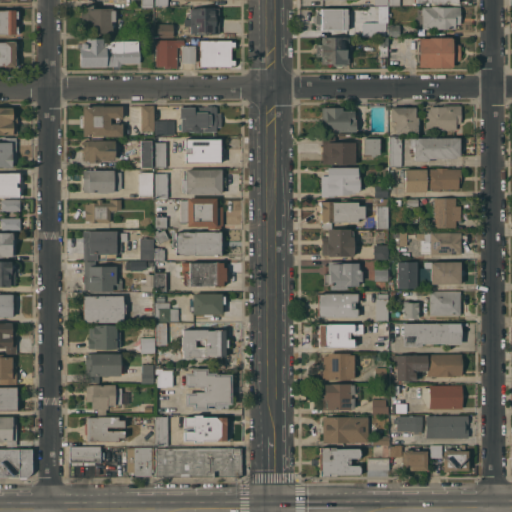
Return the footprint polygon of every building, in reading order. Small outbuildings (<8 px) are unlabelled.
[(387,6),(387,22),(386,22),(386,36),(362,36),(362,22),(378,22),(378,6),(387,6)] [(422,28),(422,7),(431,7),(431,6),(442,6),(460,6),(460,24),(455,24),(455,28),(422,28)] [(214,33),(214,34),(193,34),(193,33),(190,33),(190,8),(197,8),(197,7),(214,7),(219,7),(219,33),(214,33)] [(323,29),(323,30),(320,30),(320,23),(315,23),(315,14),(320,14),(320,7),(327,7),(327,8),(347,8),(347,11),(356,11),(356,25),(347,25),(347,29),(323,29)] [(112,9),(115,9),(115,10),(117,10),(117,18),(115,18),(115,21),(111,21),(111,25),(112,25),(112,33),(87,33),(87,21),(81,21),(81,9),(87,9),(87,8),(112,8),(112,9)] [(5,34),(0,34),(0,10),(4,10),(4,9),(15,9),(15,11),(18,11),(18,18),(15,18),(15,26),(18,26),(18,33),(15,33),(15,34),(5,34)] [(156,37),(157,23),(173,23),(173,37),(156,37)] [(388,36),(388,24),(399,24),(399,36),(388,36)] [(140,25),(153,25),(153,37),(140,37),(140,25)] [(348,44),(350,44),(350,53),(349,53),(349,63),(346,63),(346,66),(337,66),(337,65),(333,65),(333,66),(332,66),(332,65),(331,65),(331,64),(321,64),(321,56),(316,56),(316,44),(321,44),(321,37),(348,37),(348,44)] [(387,56),(380,56),(380,48),(379,48),(379,37),(387,37),(387,56)] [(451,37),(451,38),(453,38),(452,44),(460,44),(460,60),(453,60),(453,67),(451,67),(418,67),(418,64),(416,64),(416,62),(418,62),(418,43),(416,43),(416,40),(418,40),(419,38),(429,38),(429,37),(451,37)] [(80,47),(82,47),(82,42),(87,42),(87,38),(103,38),(103,41),(138,40),(138,49),(139,49),(139,63),(121,63),(121,66),(80,66),(80,47)] [(155,39),(184,39),(184,45),(180,45),(180,47),(177,47),(177,67),(164,67),(164,66),(155,66),(155,39)] [(197,61),(200,61),(200,45),(197,45),(197,40),(231,40),(231,41),(235,41),(235,47),(231,47),(231,60),(235,60),(235,65),(231,65),(231,66),(197,66),(197,61)] [(15,43),(17,43),(17,49),(15,49),(15,58),(17,58),(17,64),(15,64),(15,66),(0,66),(0,42),(4,42),(4,41),(15,41),(15,43)] [(181,62),(181,54),(179,54),(179,49),(181,49),(181,45),(195,45),(195,62),(181,62)] [(425,129),(425,108),(429,108),(429,106),(442,106),(442,105),(461,105),(461,123),(456,123),(456,129),(425,129)] [(82,136),(82,106),(88,106),(88,107),(91,107),(90,106),(122,106),(122,118),(120,118),(120,117),(118,117),(118,119),(115,119),(115,117),(110,117),(110,124),(111,124),(111,123),(118,123),(118,124),(120,124),(120,123),(122,123),(122,136),(82,136)] [(154,130),(141,130),(141,106),(154,106),(154,130)] [(188,131),(181,131),(181,118),(179,118),(179,107),(181,107),(181,106),(198,106),(198,107),(204,107),(204,106),(217,106),(216,113),(221,113),(221,127),(216,127),(216,131),(214,131),(214,136),(188,135),(188,131)] [(0,107),(12,107),(12,116),(17,116),(17,135),(0,134),(0,107)] [(322,131),(322,107),(342,107),(342,110),(354,110),(354,118),(355,118),(356,131),(322,131)] [(415,107),(415,117),(418,117),(418,134),(395,134),(395,129),(393,129),(393,125),(395,125),(395,121),(390,121),(390,107),(415,107)] [(174,120),(174,135),(155,135),(155,120),(174,120)] [(357,154),(358,154),(358,162),(355,162),(355,164),(322,164),(322,136),(335,136),(335,142),(357,142),(357,154)] [(388,166),(389,136),(402,136),(401,165),(400,166),(388,166)] [(0,142),(2,142),(2,137),(16,137),(16,162),(12,162),(12,167),(0,167),(0,142)] [(154,137),(165,137),(165,167),(154,167),(154,137)] [(429,158),(429,160),(414,160),(414,147),(411,147),(411,146),(410,146),(410,139),(414,139),(414,137),(460,137),(460,156),(456,156),(456,158),(429,158)] [(101,160),(101,162),(88,162),(88,160),(84,160),(84,151),(83,151),(83,141),(92,141),(92,138),(102,138),(102,140),(114,140),(114,160),(101,160)] [(221,162),(214,163),(214,162),(185,162),(185,138),(213,138),(221,138),(221,162)] [(363,138),(379,138),(379,154),(374,154),(374,156),(370,156),(370,154),(363,154),(363,138)] [(140,140),(151,140),(151,167),(140,167),(140,140)] [(321,175),(327,175),(327,167),(357,167),(357,176),(359,176),(359,189),(358,189),(358,192),(354,192),(354,193),(348,194),(348,195),(331,195),(328,196),(321,196),(321,175)] [(439,189),(439,190),(432,190),(432,189),(426,189),(426,191),(405,191),(404,169),(425,169),(425,168),(436,168),(447,168),(460,168),(461,182),(458,182),(458,188),(439,189)] [(186,194),(186,192),(182,192),(182,180),(185,180),(185,177),(186,177),(186,169),(221,169),(221,177),(225,177),(225,185),(221,185),(221,193),(186,194)] [(121,189),(114,189),(114,192),(88,192),(83,192),(83,170),(114,170),(114,172),(121,172),(121,189)] [(0,173),(8,173),(8,172),(20,172),(20,180),(20,188),(20,197),(9,197),(9,196),(0,196),(0,173)] [(139,196),(139,195),(138,195),(138,173),(139,173),(139,172),(152,172),(152,196),(139,196)] [(155,173),(167,173),(167,198),(155,198),(155,173)] [(387,185),(387,197),(374,197),(374,185),(387,185)] [(434,227),(434,226),(431,226),(431,218),(434,218),(434,212),(432,212),(432,199),(434,199),(434,198),(456,197),(456,206),(460,205),(460,220),(456,220),(456,227),(434,227)] [(180,200),(186,200),(186,198),(216,198),(216,206),(222,206),(222,225),(220,225),(220,229),(207,229),(207,226),(187,226),(187,221),(180,221),(180,200)] [(388,228),(377,228),(377,198),(388,198),(388,228)] [(1,211),(1,199),(20,199),(20,211),(1,211)] [(84,204),(88,203),(88,202),(96,202),(96,199),(102,199),(102,202),(109,202),(109,199),(120,199),(121,209),(114,209),(114,212),(110,212),(110,222),(89,222),(89,220),(85,220),(84,204)] [(332,222),(332,228),(322,228),(322,222),(321,222),(321,220),(319,220),(319,214),(321,214),(321,212),(320,212),(320,210),(319,210),(319,206),(320,206),(320,204),(318,204),(318,201),(332,201),(332,202),(357,202),(357,206),(364,206),(364,218),(357,218),(357,222),(332,222)] [(166,216),(166,227),(155,227),(155,216),(166,216)] [(125,217),(139,217),(139,227),(125,228),(125,217)] [(20,218),(20,229),(1,229),(1,218),(20,218)] [(169,239),(159,243),(155,235),(155,234),(164,229),(169,239)] [(328,256),(328,254),(322,254),(321,237),(327,237),(327,229),(350,229),(350,230),(353,230),(353,256),(328,256)] [(461,239),(460,239),(460,246),(461,246),(461,254),(430,254),(430,253),(420,253),(420,238),(416,238),(416,233),(424,233),(424,232),(423,232),(423,230),(424,230),(424,229),(428,229),(428,233),(430,233),(430,232),(461,232),(461,239)] [(105,260),(105,254),(97,254),(97,260),(83,260),(83,245),(83,231),(89,231),(89,230),(116,230),(116,232),(127,232),(127,241),(120,241),(120,252),(116,252),(116,253),(115,253),(115,260),(105,260)] [(220,255),(194,255),(194,254),(189,255),(187,255),(185,255),(183,255),(181,254),(175,254),(175,247),(171,247),(171,240),(175,240),(175,232),(181,232),(183,231),(186,231),(188,231),(189,232),(194,232),(194,231),(220,231),(220,255)] [(399,245),(399,237),(393,237),(393,231),(399,231),(399,232),(406,232),(406,245),(399,245)] [(1,255),(1,257),(0,257),(0,232),(15,232),(15,255),(1,255)] [(139,238),(153,238),(153,259),(139,259),(139,238)] [(387,258),(373,258),(373,244),(387,244),(387,258)] [(155,247),(161,247),(162,249),(164,249),(164,259),(155,260),(155,247)] [(84,283),(83,283),(83,273),(84,273),(83,260),(95,260),(95,266),(116,266),(119,267),(119,277),(122,280),(122,289),(112,289),(112,291),(88,291),(88,289),(84,289),(84,283)] [(146,268),(142,268),(142,271),(130,271),(130,270),(126,270),(126,261),(130,261),(130,260),(143,260),(143,261),(145,260),(146,268)] [(11,269),(15,269),(15,285),(10,285),(10,286),(0,286),(0,261),(11,261),(11,269)] [(329,289),(329,284),(324,284),(324,273),(328,273),(328,261),(341,261),(341,262),(358,262),(358,264),(360,264),(360,270),(361,270),(361,281),(359,281),(359,283),(358,283),(358,285),(346,285),(346,289),(329,289)] [(397,287),(397,261),(416,261),(416,287),(397,287)] [(430,268),(424,268),(424,261),(460,261),(460,270),(463,270),(463,275),(460,275),(460,283),(430,284),(430,268)] [(223,262),(223,267),(226,267),(226,281),(223,281),(223,286),(186,286),(184,285),(183,273),(181,273),(181,262),(223,262)] [(374,281),(374,269),(382,269),(382,267),(387,267),(387,280),(374,281)] [(165,272),(165,291),(155,291),(155,272),(165,272)] [(141,279),(145,279),(146,274),(153,274),(153,291),(141,290),(141,279)] [(429,291),(460,290),(460,314),(429,315),(429,291)] [(221,293),(221,296),(224,296),(224,304),(221,304),(221,314),(211,314),(211,315),(203,315),(203,314),(192,314),(192,310),(189,310),(189,306),(192,306),(192,293),(221,293)] [(357,301),(354,301),(354,308),(357,308),(357,317),(323,317),(323,316),(318,316),(317,316),(316,308),(317,308),(317,302),(316,302),(316,294),(318,294),(323,294),(323,293),(357,293),(357,301)] [(375,320),(375,298),(376,298),(376,293),(388,293),(388,320),(375,320)] [(0,294),(12,294),(12,317),(0,317),(0,294)] [(83,322),(83,295),(122,295),(122,304),(126,304),(126,313),(123,313),(123,322),(83,322)] [(403,301),(403,299),(408,299),(408,302),(418,302),(418,318),(413,318),(413,319),(408,319),(408,318),(403,318),(403,301)] [(155,302),(169,302),(169,308),(178,308),(178,320),(170,320),(170,321),(155,321),(155,302)] [(155,322),(166,322),(166,344),(155,345),(155,322)] [(0,323),(12,323),(12,332),(16,332),(16,353),(5,353),(5,348),(0,348),(0,323)] [(319,344),(317,344),(317,340),(319,340),(319,337),(317,337),(317,333),(319,333),(319,330),(317,330),(317,326),(319,326),(319,323),(362,323),(362,333),(349,333),(349,338),(353,338),(353,346),(319,346),(319,344)] [(460,323),(461,331),(460,344),(445,344),(445,343),(421,343),(421,346),(403,346),(402,323),(460,323)] [(376,324),(387,324),(387,351),(376,351),(376,324)] [(116,325),(116,331),(120,331),(120,347),(116,347),(116,349),(94,349),(94,348),(88,348),(88,337),(89,337),(88,327),(93,327),(93,325),(116,325)] [(183,350),(181,350),(181,336),(183,336),(183,329),(207,329),(207,330),(214,330),(214,329),(225,329),(225,339),(228,339),(228,347),(225,347),(225,356),(183,357),(183,350)] [(140,337),(154,337),(154,352),(140,352),(140,337)] [(322,362),(323,362),(323,355),(327,355),(327,352),(350,352),(350,354),(353,354),(353,358),(356,358),(356,366),(355,366),(356,377),(350,377),(350,379),(322,379),(322,362)] [(109,375),(108,376),(106,376),(105,376),(104,376),(102,376),(101,375),(99,375),(99,382),(91,382),(91,375),(85,375),(85,353),(120,353),(120,375),(109,375)] [(0,354),(3,354),(3,356),(12,356),(12,366),(16,366),(16,384),(0,384),(0,354)] [(426,370),(414,370),(414,369),(413,369),(413,371),(415,371),(415,380),(396,380),(396,368),(394,368),(394,362),(391,362),(391,355),(426,355),(426,354),(461,354),(461,375),(452,375),(452,376),(443,376),(441,376),(441,375),(426,375),(426,370)] [(141,383),(140,372),(142,372),(142,364),(153,364),(153,372),(154,383),(141,383)] [(375,382),(375,367),(386,367),(386,382),(375,382)] [(231,404),(216,404),(216,406),(208,406),(208,410),(192,410),(192,406),(184,406),(184,392),(194,392),(194,391),(203,391),(203,387),(194,387),(194,386),(185,386),(185,372),(192,372),(192,368),(207,368),(207,372),(216,372),(216,373),(231,373),(231,404)] [(155,377),(157,377),(157,375),(158,375),(158,374),(155,374),(155,369),(173,369),(173,386),(166,385),(166,387),(155,386),(155,377)] [(322,409),(322,383),(351,383),(351,384),(354,384),(354,408),(350,408),(350,409),(322,409)] [(115,404),(115,405),(107,405),(107,409),(106,409),(106,415),(97,415),(97,409),(91,409),(91,401),(85,401),(85,387),(92,387),(92,384),(115,384),(115,392),(122,392),(122,404),(115,404)] [(404,412),(391,412),(391,403),(390,403),(390,385),(405,386),(405,404),(404,404),(404,412)] [(461,385),(462,408),(429,408),(429,407),(428,407),(422,397),(422,388),(429,387),(429,385),(461,385)] [(0,386),(16,386),(16,388),(17,388),(17,394),(16,394),(16,396),(17,396),(17,400),(16,400),(16,402),(17,402),(17,407),(16,407),(16,410),(0,410),(0,386)] [(385,399),(385,405),(388,405),(388,413),(372,413),(372,399),(385,399)] [(226,440),(201,440),(201,442),(194,442),(194,440),(184,440),(184,431),(193,431),(193,426),(184,426),(184,417),(193,417),(193,415),(201,415),(201,417),(226,417),(226,440)] [(425,415),(468,415),(468,424),(464,424),(464,429),(468,429),(468,437),(425,437),(425,415)] [(0,416),(16,416),(16,446),(7,446),(7,441),(3,441),(3,442),(0,442),(0,416)] [(87,434),(84,434),(84,423),(86,423),(86,417),(97,417),(97,416),(118,416),(118,420),(124,420),(124,427),(106,427),(106,430),(124,430),(124,437),(118,437),(118,441),(97,441),(97,440),(87,440),(87,434)] [(155,445),(155,416),(167,416),(167,445),(155,445)] [(322,416),(368,416),(368,442),(322,442),(322,416)] [(421,416),(421,434),(413,434),(413,431),(396,431),(396,423),(393,423),(393,419),(396,419),(396,416),(421,416)] [(372,444),(372,436),(388,436),(389,444),(372,444)] [(445,450),(445,449),(453,449),(453,450),(459,450),(459,444),(465,444),(465,450),(468,450),(468,460),(469,460),(469,468),(468,468),(468,470),(450,470),(450,471),(444,471),(444,470),(443,470),(443,450),(445,450)] [(426,465),(429,467),(424,472),(422,470),(409,470),(409,471),(404,471),(404,470),(402,470),(402,456),(389,456),(389,445),(402,445),(402,450),(404,450),(404,449),(411,449),(411,450),(427,451),(426,465)] [(431,445),(441,445),(441,457),(431,457),(431,445)] [(100,446),(100,462),(69,462),(69,446),(100,446)] [(154,447),(153,472),(151,472),(151,476),(134,475),(134,474),(128,474),(128,472),(126,472),(127,447),(154,447)] [(319,470),(318,470),(318,453),(319,453),(319,447),(328,447),(328,448),(330,448),(330,447),(336,447),(336,448),(358,448),(360,451),(360,455),(358,458),(350,458),(350,465),(359,465),(359,466),(360,468),(360,472),(359,474),(336,474),(336,476),(320,476),(319,470)] [(0,448),(32,448),(32,472),(27,477),(0,477),(0,448)] [(156,448),(241,448),(241,476),(156,476),(156,448)] [(389,458),(389,469),(367,469),(367,458),(389,458)]
